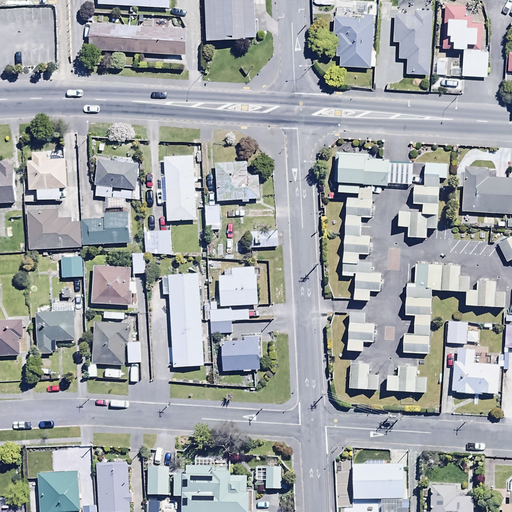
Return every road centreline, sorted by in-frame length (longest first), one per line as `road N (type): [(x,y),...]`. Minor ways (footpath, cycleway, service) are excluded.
road 1 (residential): [(295,110),(313,425)]
road 2 (residential): [(0,416),(93,410),(313,425)]
road 3 (secondary): [(295,110),(0,100)]
road 4 (secondary): [(511,123),(295,110)]
road 5 (residential): [(313,425),(511,437)]
